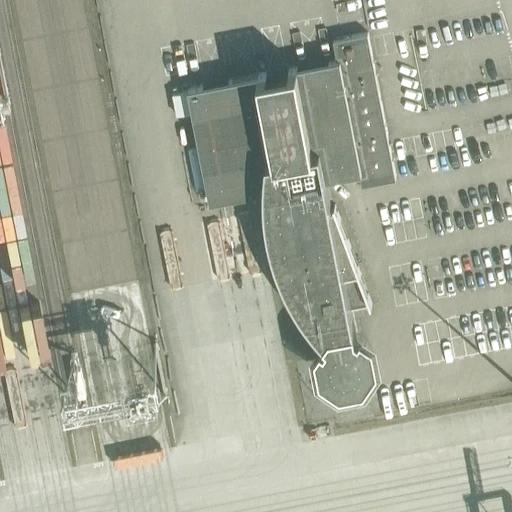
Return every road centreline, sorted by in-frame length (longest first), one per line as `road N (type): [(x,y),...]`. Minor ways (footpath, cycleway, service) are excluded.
road 1 (unknown): [(511,154),(371,195),(373,249)]
road 2 (unknown): [(511,97),(413,116),(402,110),(390,47)]
road 3 (unknown): [(387,309),(401,347),(420,360),(511,340)]
road 4 (unknown): [(373,249),(511,214)]
road 5 (unknown): [(387,309),(511,275)]
road 6 (unknown): [(390,47),(511,21)]
